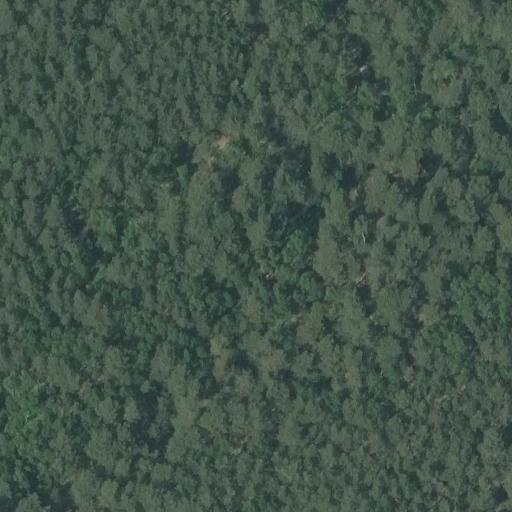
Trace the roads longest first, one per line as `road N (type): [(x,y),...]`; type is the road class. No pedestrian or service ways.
road 1 (track): [(0,246),(150,195),(206,90),(253,43),(269,45),(338,7)]
road 2 (track): [(511,235),(433,187),(352,51),(338,7)]
